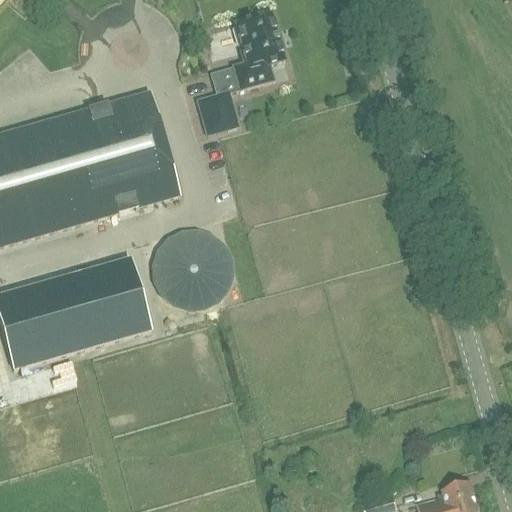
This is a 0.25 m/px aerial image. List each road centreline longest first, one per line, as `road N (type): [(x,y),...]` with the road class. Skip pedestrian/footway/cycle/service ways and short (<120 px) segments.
road 1 (secondary): [(511,490),(373,0)]
road 2 (unknown): [(175,220),(0,265)]
road 3 (unknown): [(125,78),(145,93),(161,136),(182,206),(175,220)]
road 4 (unknown): [(0,109),(125,78)]
